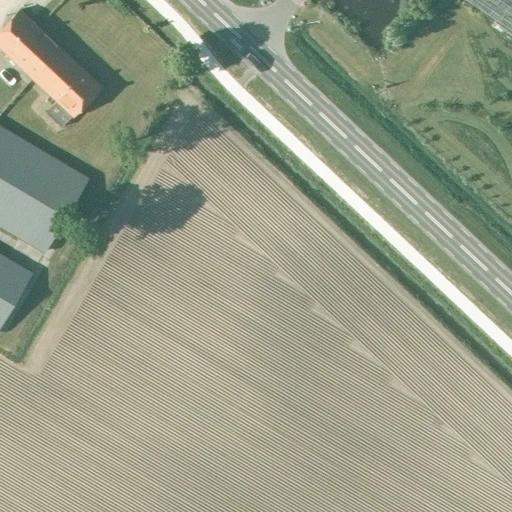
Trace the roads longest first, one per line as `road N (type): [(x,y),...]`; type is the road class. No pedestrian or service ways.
road 1 (track): [(0,349),(15,358),(185,70),(511,376)]
road 2 (secondary): [(511,296),(198,0)]
